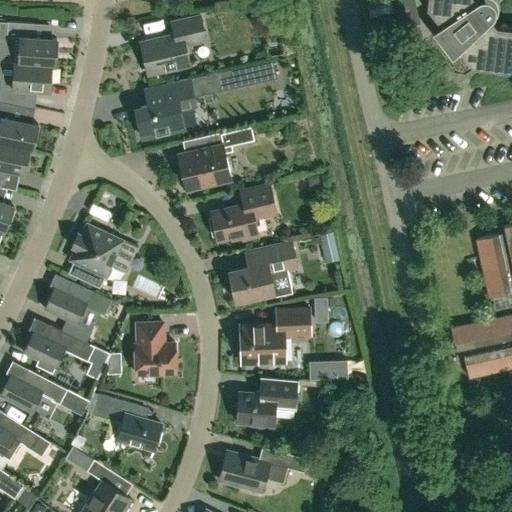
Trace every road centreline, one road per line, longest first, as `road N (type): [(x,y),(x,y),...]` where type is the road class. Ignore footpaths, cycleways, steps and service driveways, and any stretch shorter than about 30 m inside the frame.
road 1 (residential): [(171,511),(206,417),(212,337),(204,294),(191,258),(148,198),(70,154)]
road 2 (residential): [(439,415),(345,0)]
road 3 (residential): [(0,327),(70,154)]
road 4 (residential): [(70,154),(103,0)]
